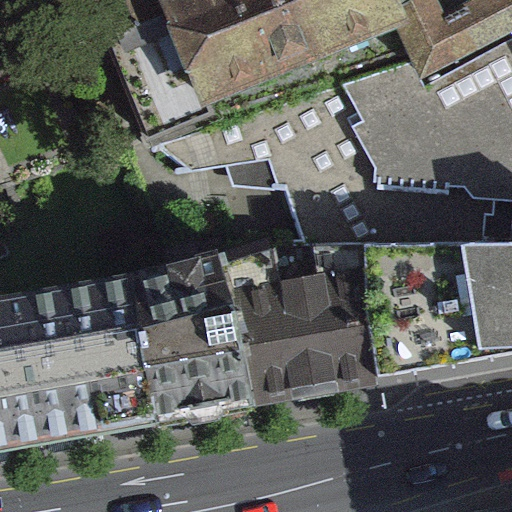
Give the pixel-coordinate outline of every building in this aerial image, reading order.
[(149,147),(403,51),(398,37),(411,31),(396,0),(156,0),(159,9),(152,11),(119,28),(102,34),(149,147)] [(107,0),(119,28),(152,11),(148,0),(107,0)] [(511,0),(471,0),(444,14),(437,0),(396,0),(411,31),(398,37),(403,51),(421,84),(511,41),(511,0)] [(511,239),(373,243),(391,377),(511,357),(511,239)] [(228,260),(253,401),(391,377),(373,243),(294,241),(228,260)] [(228,260),(5,299),(0,290),(0,445),(253,401),(228,260)]
